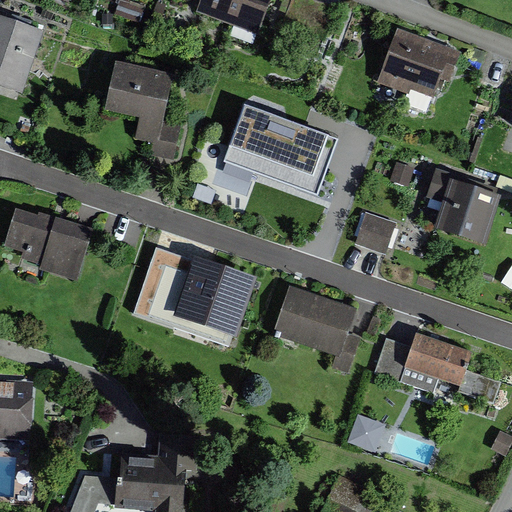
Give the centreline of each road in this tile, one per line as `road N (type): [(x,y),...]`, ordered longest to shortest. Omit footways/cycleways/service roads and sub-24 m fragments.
road 1 (residential): [(0,166),(511,336)]
road 2 (residential): [(379,0),(511,49)]
